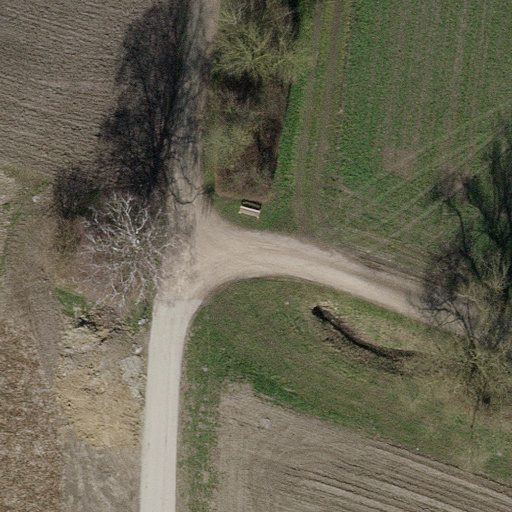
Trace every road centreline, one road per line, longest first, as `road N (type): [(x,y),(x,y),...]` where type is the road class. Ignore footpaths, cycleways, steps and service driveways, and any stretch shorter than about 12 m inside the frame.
road 1 (track): [(163,511),(166,392),(212,0)]
road 2 (track): [(511,342),(346,274),(185,226)]
